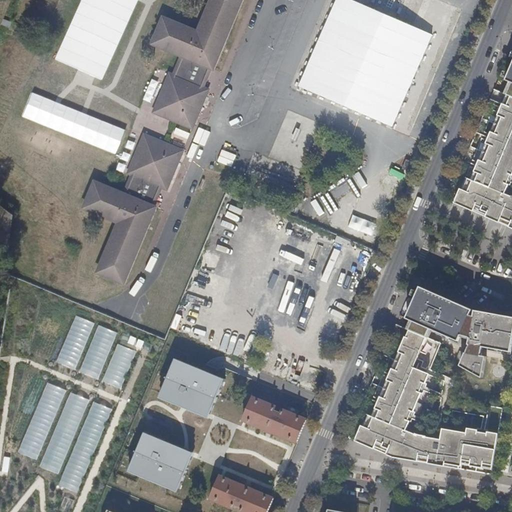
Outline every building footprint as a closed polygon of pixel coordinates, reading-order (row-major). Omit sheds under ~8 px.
[(155,110),(194,126),(209,88),(204,85),(212,67),(214,67),(242,0),(211,0),(199,30),(164,16),(155,40),(184,52),(174,74),(171,72),(155,110)] [(361,0),(335,0),(299,88),(321,97),(361,0)] [(411,0),(383,0),(339,105),(363,115),(411,0)] [(456,10),(433,1),(381,123),(405,133),(456,10)] [(511,181),(511,101),(506,99),(469,192),(463,190),(457,204),(495,221),(496,218),(511,225),(511,201),(505,200),(511,181)] [(95,184),(86,207),(120,222),(99,271),(125,283),(157,207),(154,205),(162,185),(167,187),(184,149),(145,133),(129,172),(133,174),(124,196),(95,184)] [(359,194),(345,233),(365,240),(379,201),(359,194)] [(418,289),(406,317),(432,328),(434,323),(438,325),(435,332),(444,336),(447,329),(451,331),(448,337),(457,341),(461,333),(469,336),(469,343),(485,346),(485,341),(489,342),(488,349),(498,350),(499,343),(503,344),(502,351),(511,353),(511,348),(511,320),(473,314),(460,308),(418,289)] [(427,336),(410,329),(369,428),(363,425),(356,440),(394,456),(418,460),(419,458),(436,461),(436,463),(463,468),(464,462),(493,467),(498,435),(468,430),(467,433),(443,429),(441,440),(427,438),(427,437),(419,435),(416,433),(416,434),(405,429),(429,372),(415,366),(427,336)] [(466,351),(461,364),(483,377),(487,355),(466,351)] [(226,380),(176,360),(160,399),(210,419),(226,380)] [(276,408),(259,401),(250,423),(292,441),(301,418),(283,411),(282,415),(275,411),(276,408)] [(195,455),(146,434),(130,473),(178,493),(195,455)] [(261,511),(268,497),(226,479),(217,502),(233,509),(236,505),(244,508),(242,511),(261,511)]
